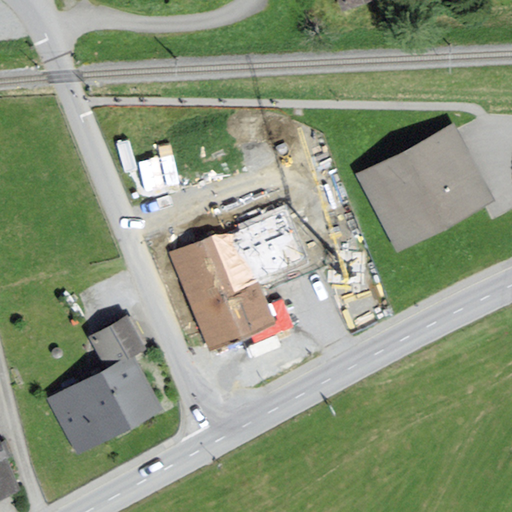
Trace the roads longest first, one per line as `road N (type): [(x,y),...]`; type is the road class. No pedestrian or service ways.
road 1 (residential): [(225,436),(45,22)]
road 2 (primary): [(511,284),(225,436)]
road 3 (residential): [(250,0),(192,23),(45,22)]
road 4 (primary): [(225,436),(86,511)]
